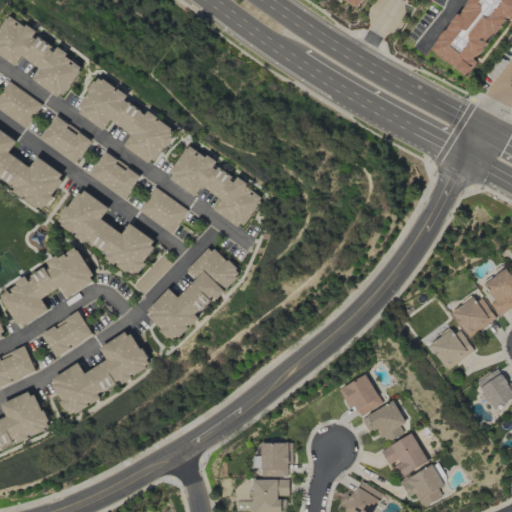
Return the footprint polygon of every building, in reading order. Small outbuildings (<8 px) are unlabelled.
[(366,0),(359,11),(341,0),(366,0)] [(471,0),(511,0),(511,19),(465,77),(431,50),(471,0)] [(0,29),(10,14),(87,67),(64,101),(35,81),(42,70),(24,57),(16,67),(0,55),(0,29)] [(101,77),(179,131),(155,167),(125,146),(132,135),(112,121),(105,131),(77,111),(101,77)] [(0,111),(28,127),(42,102),(5,82),(0,90),(0,111)] [(40,140),(75,164),(91,141),(56,117),(40,140)] [(0,130),(18,143),(10,154),(31,169),(39,158),(67,177),(44,211),(0,180),(0,130)] [(191,145),(266,196),(243,229),(215,210),(222,200),(203,187),(197,197),(169,178),(191,145)] [(89,173),(122,200),(140,178),(107,151),(89,173)] [(173,234),(188,209),(153,188),(138,213),(173,234)] [(82,189),(111,210),(103,221),(123,236),(131,225),(160,246),(137,278),(58,221),(82,189)] [(75,245),(0,293),(0,295),(21,328),(49,310),(42,300),(60,288),(67,300),(98,280),(75,245)] [(211,246),(188,269),(199,280),(180,300),(169,289),(143,316),(173,345),(240,275),(211,246)] [(171,264),(162,256),(134,286),(143,295),(171,264)] [(497,314),(511,305),(511,276),(507,268),(483,283),(494,302),(491,304),(497,314)] [(479,306),(472,296),(450,314),(470,338),(495,318),(483,303),(479,306)] [(57,357),(93,335),(78,311),(42,333),(57,357)] [(0,318),(0,339),(8,336),(0,318)] [(472,350),(463,336),(458,339),(450,329),(428,344),(445,369),(472,350)] [(130,332),(101,350),(107,360),(87,373),(81,364),(53,382),(72,413),(150,363),(130,332)] [(0,388),(37,371),(25,345),(0,356),(0,388)] [(494,411),(511,398),(511,390),(497,368),(475,383),(494,411)] [(360,417),(383,403),(365,374),(339,390),(350,407),(354,405),(360,417)] [(35,391),(3,405),(9,418),(0,421),(0,451),(52,428),(35,391)] [(404,433),(400,426),(406,423),(395,402),(362,420),(369,433),(377,429),(385,444),(404,433)] [(381,451),(389,466),(392,464),(400,478),(428,462),(412,433),(381,451)] [(262,443),(263,477),(289,476),(288,442),(262,443)] [(442,497),(438,489),(445,486),(433,465),(401,483),(409,497),(415,493),(423,508),(442,497)] [(252,480),(252,511),(281,511),(281,496),(289,496),(289,479),(252,480)] [(345,511),(374,511),(384,495),(361,481),(352,497),(348,494),(340,509),(345,511)]
